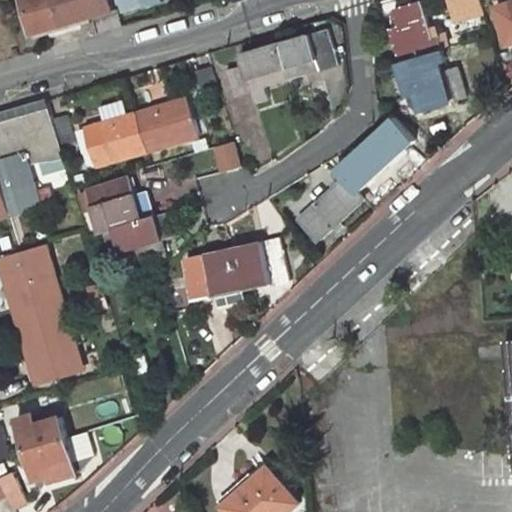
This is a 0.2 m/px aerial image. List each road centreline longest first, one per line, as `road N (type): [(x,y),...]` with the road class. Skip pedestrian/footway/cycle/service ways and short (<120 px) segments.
road 1 (residential): [(107,511),(378,253),(511,138)]
road 2 (residential): [(0,87),(301,0)]
road 3 (residential): [(352,0),(365,81),(349,128),(235,196)]
